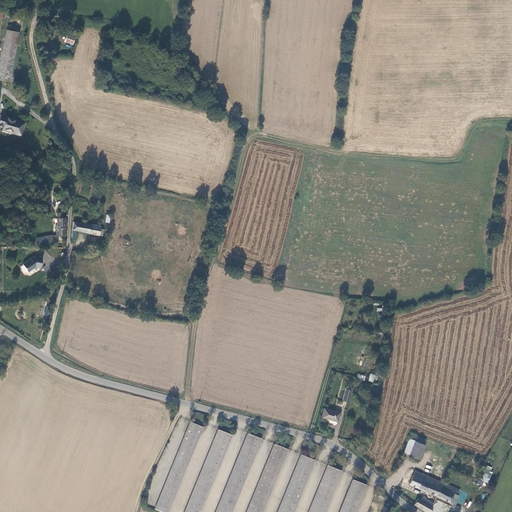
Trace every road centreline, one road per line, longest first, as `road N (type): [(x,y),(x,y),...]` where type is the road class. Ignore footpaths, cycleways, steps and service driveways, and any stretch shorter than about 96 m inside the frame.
road 1 (unclassified): [(42,355),(85,377),(333,445),(416,511)]
road 2 (track): [(246,132),(204,273),(184,403),(133,511)]
road 3 (track): [(246,132),(335,153),(450,161),(477,122),(511,120)]
road 4 (track): [(35,17),(110,24),(156,40),(246,132)]
road 5 (unclassified): [(42,355),(67,270),(73,169),(52,126)]
road 6 (track): [(0,88),(52,126),(30,43),(35,17)]
